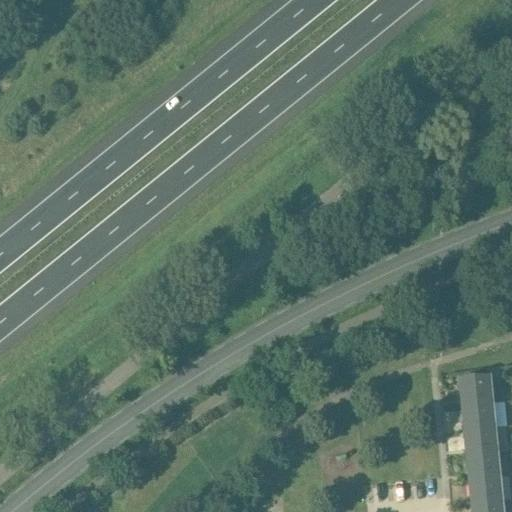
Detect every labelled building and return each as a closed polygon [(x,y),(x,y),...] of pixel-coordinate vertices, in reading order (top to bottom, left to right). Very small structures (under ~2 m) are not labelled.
[(459,385),(461,410),(492,407),(502,406),(502,405),(501,396),(491,396),(490,382),(459,385)] [(492,407),(461,410),(464,435),(495,432),(492,407)] [(497,456),(495,432),(464,435),(466,459),(497,456)] [(500,480),(497,456),(466,459),(468,484),(500,480)] [(502,505),(500,480),(468,484),(471,508),(502,505)]
